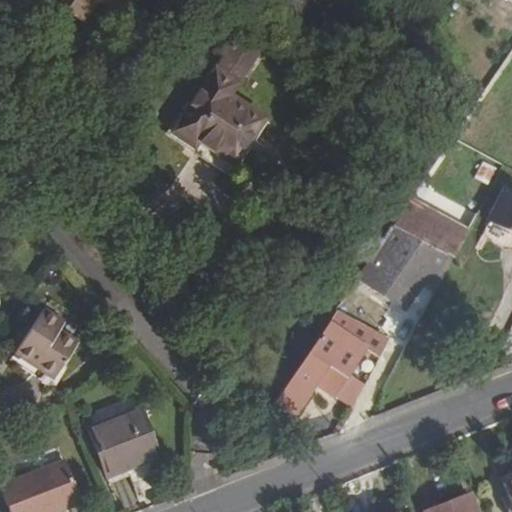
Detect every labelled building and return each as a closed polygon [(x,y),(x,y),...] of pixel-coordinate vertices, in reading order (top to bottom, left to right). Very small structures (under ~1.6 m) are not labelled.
[(54,0),(81,18),(94,0),(101,0),(120,13),(128,0),(54,0)] [(173,129),(191,142),(193,143),(197,137),(229,159),(254,123),(222,101),(230,89),(210,75),(185,112),(173,129)] [(254,123),(229,159),(222,169),(189,145),(191,142),(173,129),(185,112),(180,108),(158,139),(221,183),(260,127),(254,123)] [(489,184),(495,167),(482,162),(475,179),(489,184)] [(511,192),(506,189),(505,189),(486,222),(511,236),(511,192)] [(466,231),(410,200),(393,226),(452,258),(466,231)] [(393,226),(358,277),(393,301),(410,275),(434,292),(452,258),(393,226)] [(410,275),(393,301),(404,309),(421,283),(410,275)] [(317,384),(351,407),(364,383),(349,376),(363,351),(377,358),(388,337),(336,310),(276,399),(296,413),(317,384)] [(40,314),(12,357),(49,381),(73,348),(54,334),(59,327),(40,314)] [(136,411),(88,430),(106,476),(156,457),(136,411)] [(62,463),(4,486),(13,511),(60,511),(79,505),(62,463)] [(511,483),(511,474),(500,479),(503,486),(511,483)] [(511,483),(503,486),(511,508),(511,483)] [(424,511),(423,511),(437,511),(470,499),(467,494),(454,498),(452,494),(433,502),(435,507),(424,511)] [(474,511),(470,499),(437,511),(474,511)]
